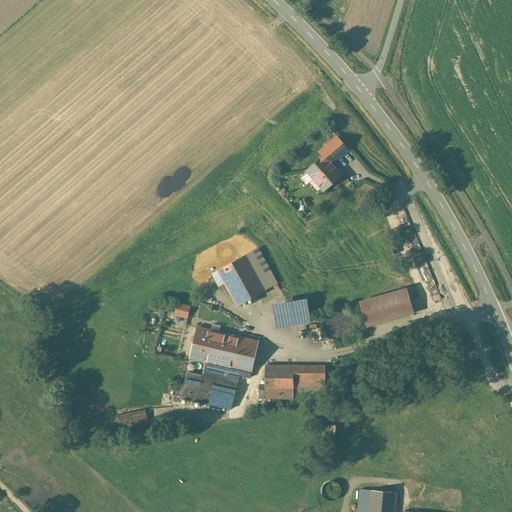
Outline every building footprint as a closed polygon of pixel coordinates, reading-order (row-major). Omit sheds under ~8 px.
[(337,137),(324,148),(335,160),(347,150),(337,137)] [(324,156),(307,171),(323,189),(329,183),(330,184),(338,177),(333,171),(335,169),(324,156)] [(277,284),(257,249),(246,255),(266,290),(277,284)] [(246,255),(218,271),(238,306),(266,290),(246,255)] [(406,289),(359,302),(366,326),(413,313),(406,289)] [(277,328),(309,322),(307,311),(306,302),(288,305),(274,308),(277,328)] [(189,307),(177,304),(175,311),(187,314),(189,307)] [(337,309),(335,309),(333,310),(331,310),(330,311),(328,313),(327,314),(325,316),(324,318),(324,319),(323,321),(323,323),(323,325),(323,327),(324,329),(324,331),(325,333),(326,335),(328,336),(329,338),(331,339),(333,339),(335,340),(337,340),(339,340),(341,340),(343,340),(345,339),(347,338),(349,337),(350,336),(351,334),(353,333),(353,331),(354,329),(355,327),(355,325),(355,323),(354,321),(354,319),(353,317),(352,315),(350,314),(349,312),(347,311),(345,310),(343,309),(341,309),(339,309),(337,309)] [(258,342),(197,328),(190,358),(206,362),(251,372),(258,342)] [(251,372),(206,362),(203,376),(187,372),(181,397),(231,409),(239,375),(250,378),(251,372)] [(293,366),(265,366),(265,386),(265,398),(293,399),(293,393),(293,366)] [(305,366),(293,366),(293,393),(305,393),(305,366)] [(324,366),(305,366),(305,393),(324,393),(324,386),(324,366)] [(145,410),(117,415),(120,429),(148,423),(145,410)] [(337,480),(336,479),(334,478),(332,478),(331,479),(329,479),(328,479),(327,480),(326,481),(325,482),(324,483),(324,484),(323,485),(323,487),(323,488),(323,489),(323,490),(324,492),(325,493),(326,494),(327,496),(329,497),(330,497),(331,497),(333,497),(336,497),(338,496),(339,495),(340,494),(341,493),(341,491),(342,490),(342,489),(342,488),(342,486),(342,485),(341,483),(340,482),(339,481),(338,480),(337,480)] [(394,511),(396,492),(360,489),(357,511),(394,511)]
